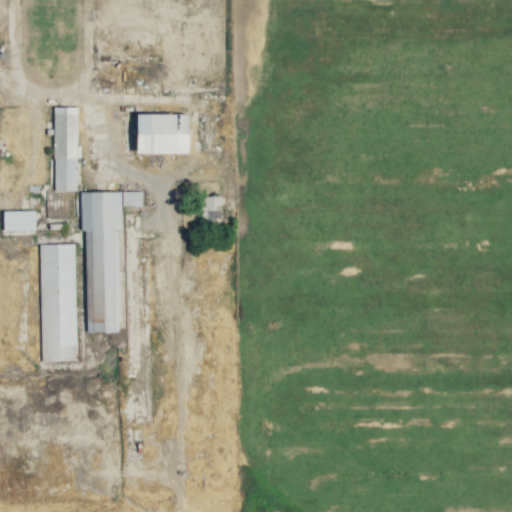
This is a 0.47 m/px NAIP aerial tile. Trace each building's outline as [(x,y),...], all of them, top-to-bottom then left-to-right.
[(76,107),(53,107),(52,190),(75,190),(76,107)] [(135,153),(187,153),(187,113),(134,114),(135,153)] [(141,191),(79,192),(80,229),(84,229),(85,332),(119,331),(117,206),(141,206),(141,191)] [(201,218),(220,218),(219,196),(200,196),(201,218)] [(33,210),(2,211),(3,230),(34,230),(33,210)] [(38,244),(40,361),(75,360),(73,243),(38,244)]
